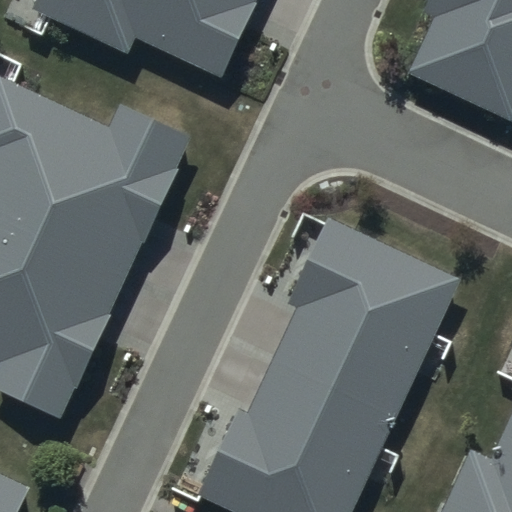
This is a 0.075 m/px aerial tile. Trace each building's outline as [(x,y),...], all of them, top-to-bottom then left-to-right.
[(41,0),(35,14),(133,59),(141,42),(222,79),(258,0),(41,0)] [(438,23),(412,80),(504,122),(511,104),(511,0),(434,0),(427,17),(438,23)] [(0,360),(5,363),(0,372),(0,392),(65,423),(197,142),(120,106),(111,126),(2,75),(0,78),(0,360)] [(327,219),(200,498),(230,511),(350,511),(459,283),(327,219)] [(511,511),(511,412),(491,460),(466,449),(438,511),(511,511)] [(0,511),(22,511),(34,485),(0,470),(0,511)]
